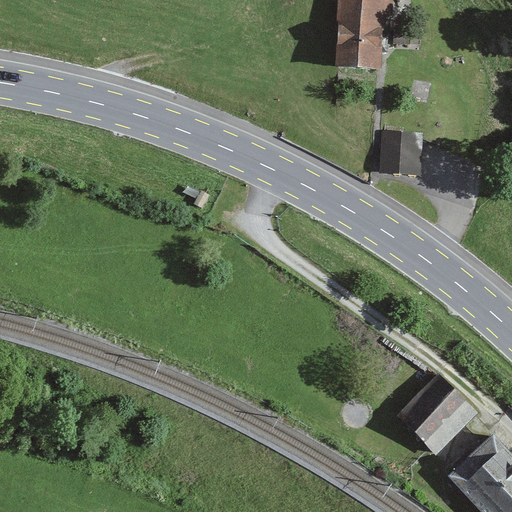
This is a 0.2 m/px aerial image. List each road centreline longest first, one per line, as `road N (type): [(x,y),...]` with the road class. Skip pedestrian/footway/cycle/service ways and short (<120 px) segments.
road 1 (primary): [(0,83),(124,110),(276,171),(428,260),(511,331)]
road 2 (track): [(276,171),(257,224),(511,430)]
